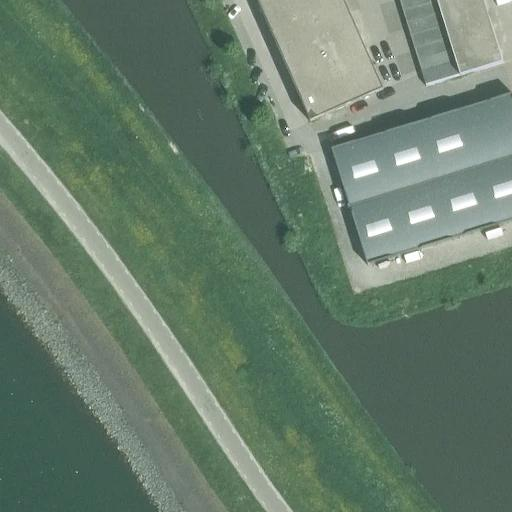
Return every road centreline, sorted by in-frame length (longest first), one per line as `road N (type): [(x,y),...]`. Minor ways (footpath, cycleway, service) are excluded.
road 1 (tertiary): [(281,511),(77,220),(0,129)]
road 2 (unknown): [(244,0),(278,86),(301,118),(322,126),(511,69)]
